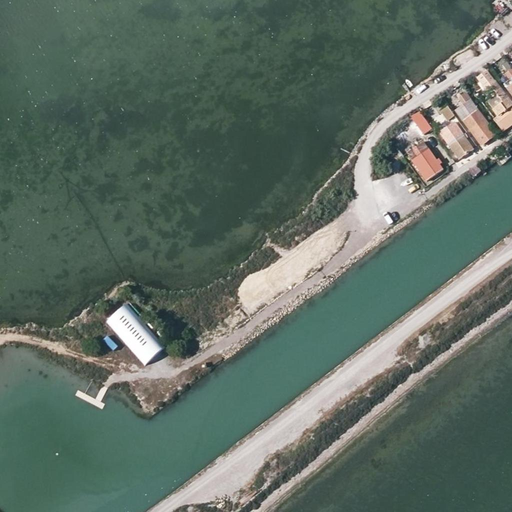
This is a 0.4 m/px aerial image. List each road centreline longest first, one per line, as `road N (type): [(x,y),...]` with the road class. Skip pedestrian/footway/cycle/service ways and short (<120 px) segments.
road 1 (track): [(511,252),(165,511)]
road 2 (residential): [(371,219),(362,184),(371,140),(393,114),(511,36)]
